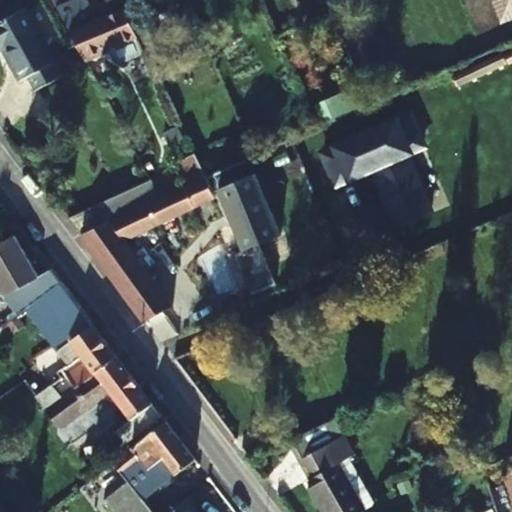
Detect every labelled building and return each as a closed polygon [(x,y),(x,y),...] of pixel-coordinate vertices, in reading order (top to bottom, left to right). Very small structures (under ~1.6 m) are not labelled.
[(85,25),(72,0),(54,0),(86,58),(87,57),(137,37),(125,10),(85,25)] [(63,76),(27,9),(0,23),(0,50),(4,48),(22,81),(30,76),(37,90),(63,76)] [(411,115),(324,154),(338,185),(374,168),(401,227),(433,213),(406,154),(424,146),(411,115)] [(160,198),(104,224),(81,235),(143,321),(155,335),(182,320),(170,302),(216,278),(211,269),(163,293),(126,242),(220,196),(243,251),(234,256),(251,295),(278,284),(261,245),(281,236),(255,174),(252,175),(245,159),(207,176),(160,198)] [(96,206),(104,224),(160,198),(152,181),(96,206)] [(45,279),(20,239),(0,249),(0,281),(10,299),(30,287),(41,303),(67,284),(58,272),(45,279)] [(335,290),(331,279),(283,300),(288,310),(335,290)] [(27,382),(50,412),(122,357),(75,294),(35,322),(58,351),(72,340),(86,358),(67,372),(70,376),(50,393),(35,376),(27,382)] [(263,321),(258,310),(210,330),(215,341),(263,321)] [(122,357),(50,412),(68,436),(56,445),(64,453),(82,439),(71,425),(112,393),(132,418),(115,431),(125,445),(165,414),(122,357)] [(213,382),(202,367),(190,375),(202,390),(213,382)] [(356,455),(337,420),(291,440),(310,478),(309,478),(327,511),(364,511),(376,506),(351,458),(356,455)] [(132,484),(138,492),(170,468),(177,476),(198,460),(171,423),(107,472),(122,492),(132,484)] [(132,484),(122,492),(109,502),(116,511),(153,511),(148,505),(138,492),(132,484)] [(198,511),(190,500),(174,511),(198,511)]
